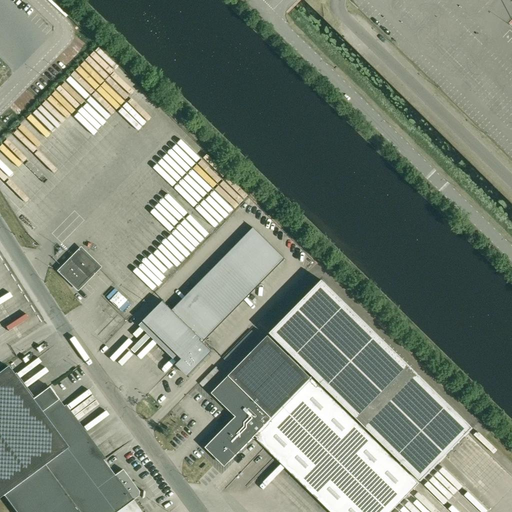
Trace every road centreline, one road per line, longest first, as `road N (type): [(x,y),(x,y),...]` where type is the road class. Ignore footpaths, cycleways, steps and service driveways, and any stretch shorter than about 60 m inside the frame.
road 1 (track): [(511,446),(56,0)]
road 2 (unclassified): [(200,511),(74,345),(0,230)]
road 3 (residential): [(268,15),(511,254)]
road 4 (unclassified): [(511,181),(344,16),(338,0)]
road 5 (unclassified): [(0,113),(60,49),(58,22),(35,0)]
